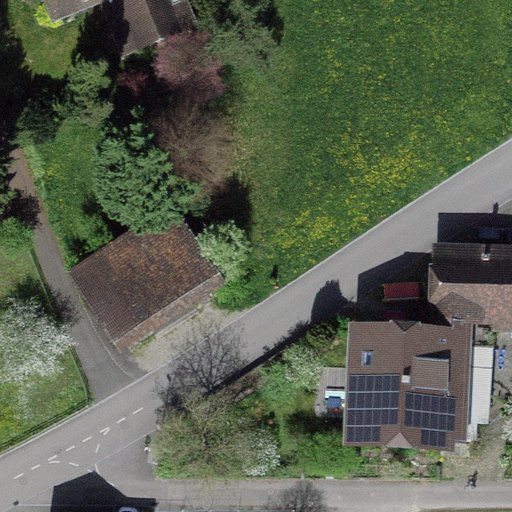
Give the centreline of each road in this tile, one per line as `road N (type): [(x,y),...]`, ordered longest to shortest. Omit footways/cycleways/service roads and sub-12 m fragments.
road 1 (residential): [(511,182),(78,438)]
road 2 (residential): [(511,500),(160,493),(121,479),(78,438)]
